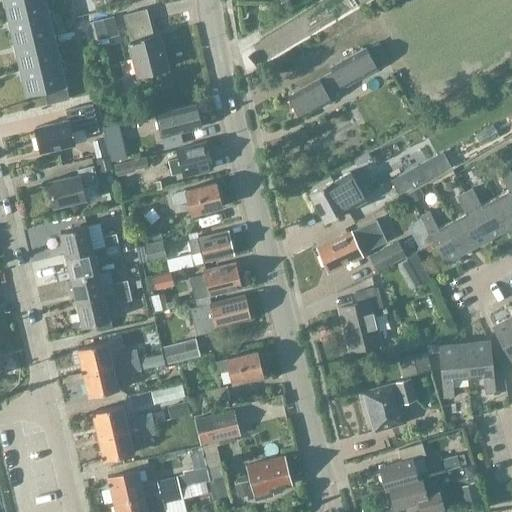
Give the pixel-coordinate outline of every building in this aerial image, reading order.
[(48,12),(44,0),(3,0),(9,21),(48,12)] [(147,9),(123,15),(138,76),(165,70),(157,37),(150,39),(146,22),(150,21),(147,9)] [(54,36),(48,12),(9,21),(15,46),(54,36)] [(60,61),(54,36),(15,46),(21,70),(60,61)] [(379,42),(365,49),(330,69),(332,73),(288,97),(300,119),(330,102),(325,94),(340,87),(341,90),(390,63),(379,42)] [(27,95),(44,90),(66,85),(60,61),(21,70),(27,95)] [(69,99),(66,85),(44,90),(47,104),(69,99)] [(74,145),(71,133),(84,130),(85,135),(98,132),(92,104),(65,110),(67,120),(35,128),(41,153),(74,145)] [(179,133),(200,128),(195,106),(156,115),(164,149),(182,145),(179,133)] [(115,139),(131,134),(128,120),(111,125),(115,139)] [(207,142),(204,143),(176,150),(178,161),(169,163),(172,175),(181,173),(182,177),(213,169),(211,162),(213,159),(211,151),(209,150),(207,142)] [(442,153),(392,181),(399,194),(449,166),(442,153)] [(78,176),(48,183),(54,208),(84,201),(81,188),(97,185),(93,167),(77,170),(78,176)] [(509,189),(495,197),(511,226),(511,225),(511,176),(508,169),(501,173),(509,189)] [(332,181),(309,193),(325,223),(348,210),(365,200),(350,172),(332,181)] [(191,215),(221,208),(215,184),(185,191),(186,192),(172,195),(175,205),(188,202),(191,215)] [(472,189),(465,193),(490,238),(511,226),(495,197),(481,205),(472,189)] [(490,238),(465,193),(458,196),(467,213),(452,220),(468,250),(490,238)] [(430,212),(428,213),(421,217),(446,262),(468,250),(452,220),(438,228),(430,212)] [(376,220),(317,247),(329,272),(361,257),(360,255),(386,242),(376,220)] [(60,233),(66,256),(92,250),(87,227),(60,233)] [(204,261),(233,255),(228,231),(189,240),(192,254),(202,252),(204,261)] [(116,234),(101,238),(104,247),(118,244),(116,235),(116,234)] [(376,271),(405,256),(397,241),(368,257),(376,271)] [(147,261),(166,257),(162,242),(143,246),(147,261)] [(120,254),(118,244),(104,247),(106,257),(120,254)] [(92,250),(66,256),(71,280),(98,274),(95,260),(106,257),(104,247),(92,250)] [(190,278),(192,288),(195,299),(241,288),(240,285),(242,283),(241,277),(238,275),(235,263),(203,271),(204,275),(190,278)] [(150,277),(151,278),(146,279),(149,291),(153,290),(173,286),(171,273),(150,277)] [(98,274),(71,280),(77,303),(129,291),(126,281),(101,287),(98,274)] [(143,288),(141,288),(129,291),(77,303),(82,327),(109,321),(106,307),(132,301),(133,302),(146,299),(143,288)] [(373,317),(384,314),(378,288),(354,293),(357,305),(340,309),(350,351),(380,344),(373,317)] [(220,326),(248,320),(243,297),(189,309),(195,336),(221,330),(220,326)] [(511,315),(493,326),(511,359),(511,315)] [(383,348),(389,361),(422,346),(416,332),(383,348)] [(197,355),(193,339),(163,346),(167,363),(197,355)] [(464,343),(468,377),(484,375),(486,394),(494,393),(488,341),(464,343)] [(77,349),(83,372),(138,359),(135,349),(110,355),(107,342),(77,349)] [(440,346),(440,348),(445,398),(453,398),(451,379),(468,377),(464,343),(440,346)] [(232,383),(262,376),(256,352),(226,359),(226,360),(213,363),(216,374),(229,371),(232,383)] [(140,370),(138,359),(83,372),(88,397),(118,390),(115,376),(140,370)] [(400,405),(415,401),(410,380),(362,392),(373,433),(405,424),(400,405)] [(153,404),(183,397),(181,385),(150,392),(153,404)] [(226,387),(207,392),(209,404),(229,399),(226,387)] [(92,413),(98,436),(128,429),(139,426),(154,423),(151,413),(126,419),(122,405),(92,413)] [(200,445),(240,435),(233,410),(194,420),(200,445)] [(154,423),(139,426),(142,436),(156,433),(154,423)] [(133,453),(128,429),(98,436),(104,460),(133,453)] [(418,481),(418,479),(412,459),(425,456),(422,444),(400,450),(403,462),(380,468),(386,490),(390,489),(389,489),(418,481)] [(463,453),(456,455),(442,459),(445,470),(466,464),(463,453)] [(270,490),(290,485),(283,457),(247,466),(250,477),(235,481),(239,497),(254,493),(256,500),(271,496),(270,490)] [(221,465),(207,469),(214,478),(224,475),(221,465)] [(178,487),(176,477),(141,485),(137,468),(108,475),(114,503),(178,487)] [(395,509),(419,503),(421,511),(431,511),(444,509),(437,483),(424,487),(421,478),(418,479),(418,481),(389,489),(390,489),(395,509)] [(144,496),(114,503),(116,511),(153,511),(165,509),(164,504),(206,494),(203,481),(178,487),(144,496)]
